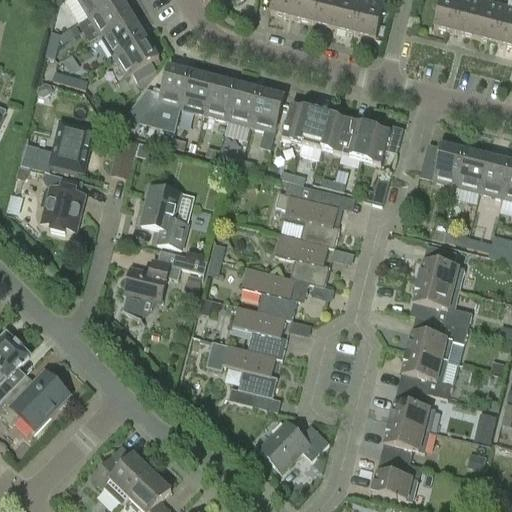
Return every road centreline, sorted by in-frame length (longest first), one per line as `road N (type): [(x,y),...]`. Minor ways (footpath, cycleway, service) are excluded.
road 1 (residential): [(316,511),(333,493),(431,97)]
road 2 (residential): [(185,0),(209,41),(382,85)]
road 3 (residential): [(260,511),(130,404)]
road 4 (residential): [(66,343),(88,308),(114,197)]
road 5 (residential): [(39,489),(130,404)]
